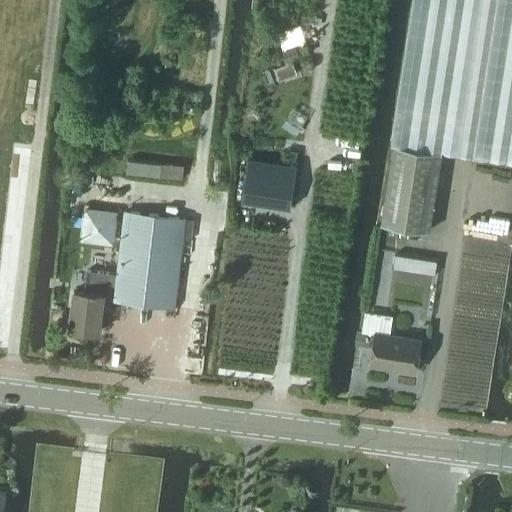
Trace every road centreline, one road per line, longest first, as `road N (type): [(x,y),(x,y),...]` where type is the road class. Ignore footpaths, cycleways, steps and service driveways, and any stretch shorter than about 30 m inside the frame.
road 1 (tertiary): [(0,389),(511,452)]
road 2 (track): [(8,390),(52,0)]
